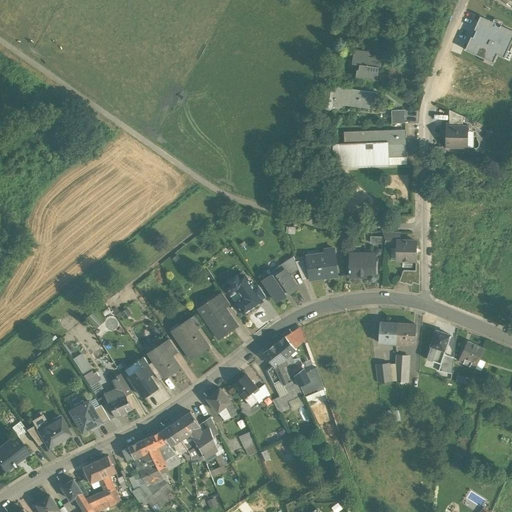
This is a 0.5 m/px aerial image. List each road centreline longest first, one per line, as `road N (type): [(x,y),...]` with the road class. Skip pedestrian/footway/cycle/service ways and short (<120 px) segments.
road 1 (residential): [(425,303),(358,299),(304,313),(173,410),(0,502)]
road 2 (track): [(0,43),(231,200),(328,227),(423,226)]
road 3 (residential): [(425,303),(420,122),(462,0)]
